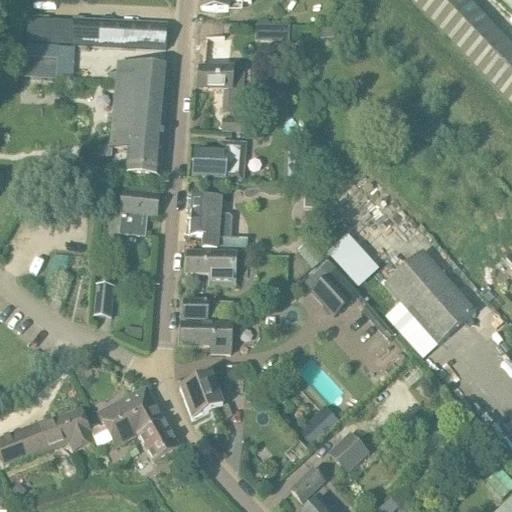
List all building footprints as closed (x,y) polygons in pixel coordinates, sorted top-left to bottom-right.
[(200,0),(200,11),(224,12),(229,12),(229,5),(252,6),(251,0),(200,0)] [(511,49),(465,0),(408,0),(511,108),(511,49)] [(511,0),(501,0),(511,10),(511,0)] [(166,52),(166,51),(167,28),(28,21),(28,45),(166,52)] [(339,30),(319,30),(319,41),(339,41),(339,30)] [(58,51),(24,48),(21,81),(56,84),(58,51)] [(160,180),(170,70),(119,66),(111,150),(100,149),(99,157),(112,159),(112,151),(128,152),(126,177),(160,180)] [(222,115),(238,116),(241,71),(200,68),(198,89),(224,91),(222,115)] [(335,74),(331,78),(335,82),(339,79),(335,74)] [(433,117),(416,133),(428,145),(445,130),(433,117)] [(246,122),(219,120),(218,133),(245,135),(246,122)] [(192,178),(212,179),(223,180),(223,182),(243,184),(246,144),(221,142),(220,154),(194,152),(192,178)] [(299,153),(285,152),(283,185),(297,185),(299,153)] [(305,157),(304,190),(305,190),(304,210),(316,211),(318,157),(305,157)] [(63,180),(54,191),(65,200),(74,189),(63,180)] [(147,217),(157,219),(159,198),(123,194),(121,215),(122,215),(120,236),(145,239),(147,217)] [(204,250),(217,251),(217,253),(246,256),(247,242),(230,241),(232,219),(229,215),(220,215),(221,201),(191,198),(189,236),(205,237),(204,250)] [(331,244),(337,251),(332,257),(360,286),(376,272),(347,242),(346,243),(340,236),(331,244)] [(309,242),(297,251),(313,270),(324,261),(309,242)] [(210,284),(216,285),(234,286),(236,259),(187,254),(185,276),(210,278),(210,284)] [(386,324),(421,363),(476,315),(422,254),(384,288),(403,309),(386,324)] [(47,292),(46,294),(53,297),(65,301),(72,277),(53,271),(47,292)] [(329,280),(311,295),(335,322),(353,307),(329,280)] [(97,289),(94,318),(111,320),(114,290),(97,289)] [(184,302),(183,320),(203,322),(207,322),(231,324),(232,306),(221,305),(209,304),(204,304),(184,302)] [(181,346),(212,349),(211,354),(231,356),(233,329),(183,325),(181,346)] [(257,383),(250,389),(255,394),(259,399),(282,379),(273,369),(259,382),(257,383)] [(211,379),(180,391),(192,423),(222,409),(211,379)] [(104,426),(90,434),(98,449),(113,441),(117,449),(138,438),(163,421),(146,391),(123,404),(99,417),(104,426)] [(324,409),(297,434),(311,449),(338,423),(324,409)] [(0,440),(0,458),(3,467),(45,449),(44,447),(54,443),(56,447),(70,442),(73,449),(92,441),(81,412),(32,431),(31,429),(0,440)] [(163,421),(138,438),(154,465),(162,461),(180,451),(179,450),(163,421)] [(369,456),(350,435),(328,456),(347,477),(369,456)] [(324,486),(313,474),(292,494),(303,506),(324,486)] [(19,485),(9,495),(17,503),(26,493),(19,485)] [(326,511),(317,502),(313,505),(305,511),(326,511)] [(511,511),(511,502),(501,511),(511,511)]
